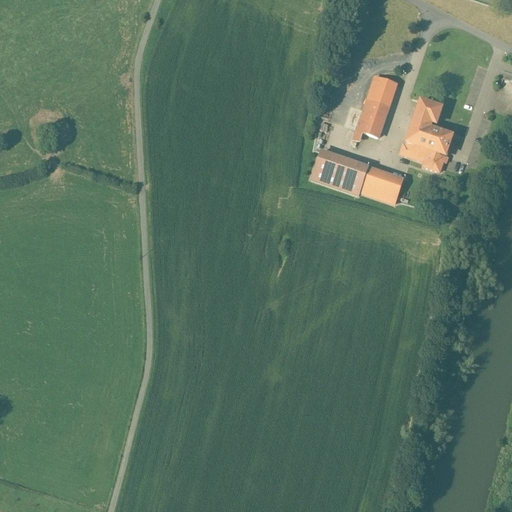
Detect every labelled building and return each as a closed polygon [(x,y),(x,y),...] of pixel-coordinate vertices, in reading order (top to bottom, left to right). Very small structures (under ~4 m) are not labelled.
[(385,98),(375,95),(372,105),(382,108),(385,98)] [(367,103),(354,143),(358,145),(362,135),(372,105),(367,103)] [(435,126),(441,111),(420,104),(415,119),(431,125),(435,126)] [(372,105),(362,135),(377,140),(388,110),(382,108),(372,105)] [(451,139),(429,131),(431,125),(415,119),(406,145),(445,158),(451,139)] [(445,158),(406,145),(405,147),(403,147),(400,156),(424,164),(423,169),(439,174),(445,158)] [(367,170),(321,155),(311,182),(358,198),(359,195),(359,194),(367,170)] [(402,183),(367,170),(359,194),(359,195),(394,206),(402,183)]
